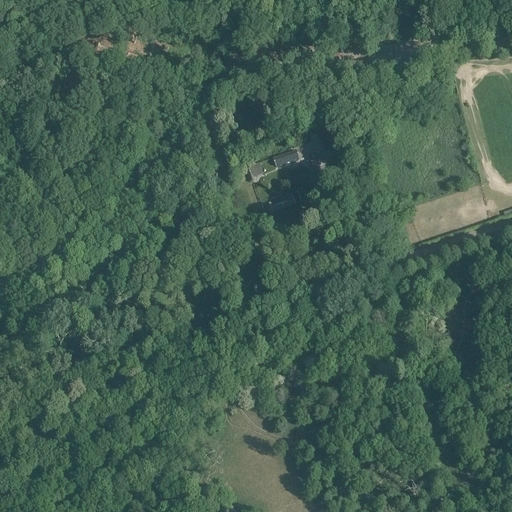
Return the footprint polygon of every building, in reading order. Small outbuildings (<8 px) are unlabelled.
[(297,149),(273,158),(276,167),(300,159),(297,149)] [(316,179),(333,173),(328,159),(318,162),(315,155),(308,157),(316,179)] [(254,178),(263,175),(258,162),(244,167),(250,183),(255,181),(254,178)] [(301,203),(301,201),(299,195),(292,197),(295,205),(301,203)] [(289,207),(288,200),(270,202),(271,209),(289,207)]
